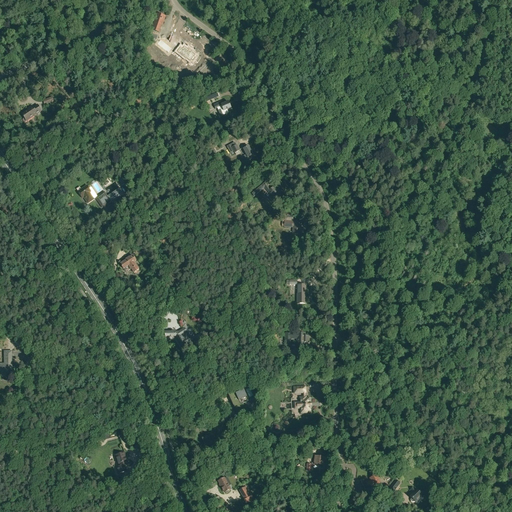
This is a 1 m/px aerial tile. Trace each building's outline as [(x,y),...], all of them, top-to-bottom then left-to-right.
[(162,24),(165,16),(157,13),(152,30),(159,32),(161,24),(162,24)] [(180,47),(177,52),(186,59),(186,58),(190,61),(191,60),(193,61),(195,58),(194,56),(195,55),(191,52),(192,51),(191,50),(189,49),(190,49),(189,48),(188,49),(184,46),(182,49),(180,47)] [(227,110),(231,108),(228,102),(222,104),(221,101),(213,104),(215,109),(217,108),(218,110),(220,109),(223,115),(229,113),(227,110)] [(26,121),(40,112),(42,111),(37,105),(33,107),(32,105),(29,107),(30,109),(22,114),(25,118),(23,119),(25,121),(26,121)] [(236,145),(232,147),(234,151),(235,153),(240,150),(237,144),(236,145)] [(251,156),(253,155),(248,146),(247,147),(246,145),(242,147),(246,155),(244,156),(247,161),(252,158),(251,156)] [(217,155),(214,150),(208,153),(211,159),(217,155)] [(84,197),(88,203),(94,199),(90,193),(91,192),(87,185),(78,191),(82,198),(84,197)] [(266,189),(271,195),(269,197),(274,203),(284,195),(279,189),(277,191),(273,187),(270,189),(269,187),(266,189)] [(102,207),(111,201),(104,192),(96,198),(102,207)] [(257,200),(259,202),(266,197),(264,194),(257,200)] [(302,228),(300,228),(300,221),(293,221),(284,221),(284,227),(293,227),(293,239),(300,240),(300,231),(302,232),(302,231),(302,228)] [(134,272),(139,269),(134,262),(136,260),(133,255),(130,257),(129,257),(126,259),(126,260),(120,264),(123,269),(129,265),(132,268),(131,268),(134,272)] [(305,303),(305,300),(306,291),(305,291),(305,285),(297,285),(297,295),(297,303),(305,303)] [(182,346),(192,340),(189,336),(188,337),(183,329),(178,331),(174,332),(174,331),(172,331),(172,332),(165,332),(165,337),(176,336),(182,346)] [(287,342),(290,343),(290,339),(297,339),(297,347),(304,347),(304,342),(309,342),(309,336),(304,336),(304,334),(287,334),(287,342)] [(193,340),(195,344),(204,339),(201,335),(193,340)] [(8,371),(12,371),(12,351),(4,351),(4,364),(0,363),(0,371),(2,371),(2,376),(8,376),(8,371)] [(237,409),(241,417),(250,413),(245,402),(249,401),(244,390),(231,396),(236,407),(234,408),(235,410),(237,409)] [(310,411),(310,406),(311,406),(311,405),(311,404),(311,403),(310,403),(309,398),(306,398),(306,397),(300,397),(300,402),(294,403),(294,408),(300,408),(301,413),(306,413),(306,412),(310,411)] [(249,432),(253,430),(248,422),(244,424),(249,432)] [(212,441),(210,441),(209,439),(216,437),(215,431),(207,434),(207,435),(205,436),(206,437),(202,438),(205,447),(209,446),(210,450),(214,448),(215,446),(214,442),(212,441)] [(122,466),(127,465),(125,456),(124,453),(115,455),(119,467),(116,468),(118,474),(124,472),(122,466)] [(324,465),(325,458),(315,456),(314,463),(324,465)] [(376,484),(380,483),(376,476),(370,479),(371,481),(367,483),(367,484),(367,485),(368,486),(369,488),(373,486),(374,488),(377,487),(376,484)] [(224,492),(230,489),(224,478),(218,482),(224,492)] [(395,479),(387,488),(392,492),(399,483),(395,479)] [(246,487),(244,488),(240,490),(246,502),(253,498),(246,487)] [(422,494),(422,493),(421,491),(419,491),(419,492),(415,488),(414,489),(413,488),(411,490),(412,491),(408,495),(412,499),(411,499),(411,501),(412,502),(414,502),(414,501),(416,503),(423,496),(422,495),(422,494)] [(420,503),(417,505),(422,509),(428,503),(422,497),(418,501),(420,503)]
